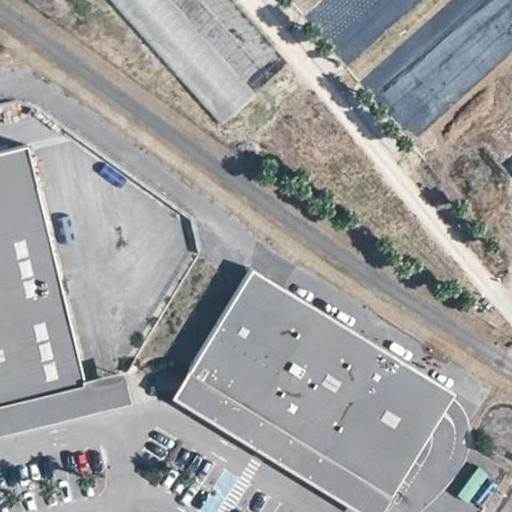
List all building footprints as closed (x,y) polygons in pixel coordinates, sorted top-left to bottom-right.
[(102,0),(229,120),(260,88),(167,0),(102,0)] [(0,406),(84,387),(26,144),(0,150),(0,406)] [(399,478),(452,391),(250,267),(184,374),(271,426),(260,444),(293,464),(304,447),(387,498),(399,478)] [(271,426),(184,374),(173,393),(265,449),(368,511),(378,511),(387,498),(304,447),(293,464),(260,444),(271,426)] [(0,429),(89,408),(84,387),(0,406),(0,429)] [(488,506),(502,479),(474,465),(460,492),(488,506)]
